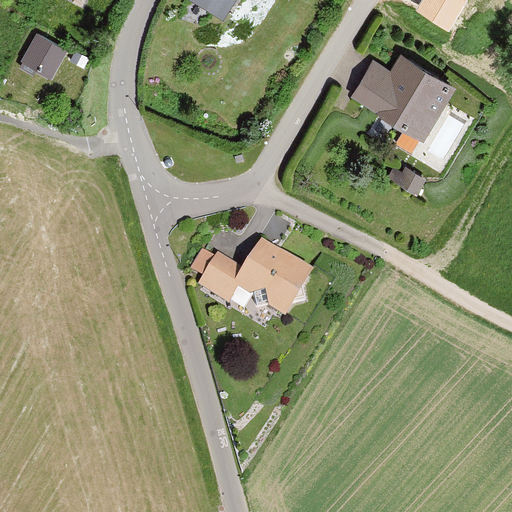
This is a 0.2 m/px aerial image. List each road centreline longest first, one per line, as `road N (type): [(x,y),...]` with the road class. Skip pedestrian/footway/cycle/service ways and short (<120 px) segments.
road 1 (residential): [(145,207),(248,189),(362,0)]
road 2 (tertiary): [(145,207),(243,511)]
road 3 (track): [(248,189),(377,247),(481,316),(511,326)]
road 4 (tertiary): [(146,0),(130,31),(124,84),(127,147),(145,207)]
